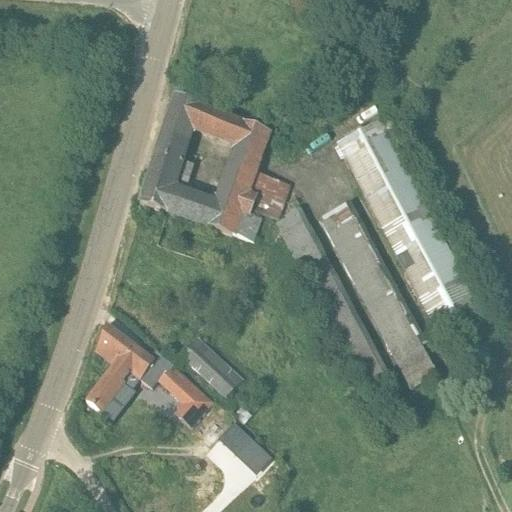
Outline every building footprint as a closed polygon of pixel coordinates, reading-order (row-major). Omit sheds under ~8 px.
[(251,246),(261,217),(278,223),(290,188),(256,176),(270,135),(176,99),(140,208),(236,240),(251,246)] [(380,122),(337,145),(435,330),(478,307),(380,122)] [(324,219),(409,393),(440,378),(355,204),(324,219)] [(300,267),(325,254),(303,211),(278,224),(300,267)] [(87,405),(101,417),(132,377),(140,384),(154,366),(105,329),(96,354),(115,367),(87,405)] [(226,401),(242,384),(198,343),(182,360),(226,401)] [(158,385),(183,408),(174,418),(189,432),(213,406),(172,369),(158,385)] [(233,417),(243,426),(251,417),(241,408),(233,417)]
